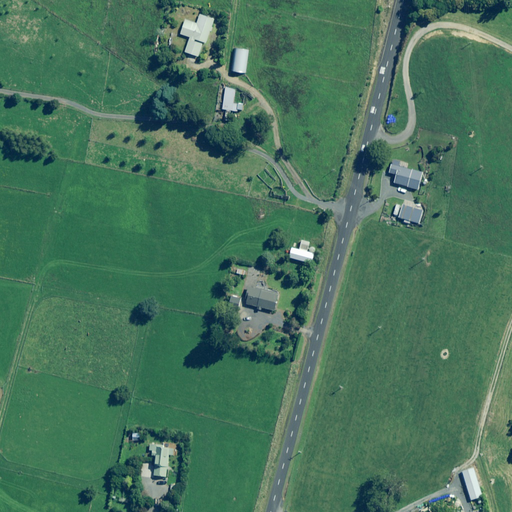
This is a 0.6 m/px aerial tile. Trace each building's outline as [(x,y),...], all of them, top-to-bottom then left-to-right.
[(214,19),(200,14),(197,24),(185,20),(181,34),(190,37),(185,52),(198,57),(203,42),(206,43),(214,19)] [(248,50),(234,49),(232,72),(245,74),(248,50)] [(231,111),(237,112),(238,110),(243,110),(244,103),(238,102),(238,104),(233,103),(235,90),(225,88),(223,110),(226,110),(225,120),(230,121),(231,111)] [(391,164),(389,173),(395,175),(393,183),(418,190),(423,173),(391,164)] [(397,204),(393,214),(397,215),(396,217),(404,220),(403,222),(409,224),(410,221),(418,224),(424,209),(419,207),(420,205),(404,199),(402,206),(397,204)] [(311,247),(309,246),(310,242),(302,240),(299,250),(292,248),(289,258),(311,264),(316,248),(311,247)] [(248,288),(245,299),(247,300),(246,304),(257,307),(257,310),(261,311),(262,308),(276,311),(279,295),(248,288)] [(241,299),(231,297),(228,307),(239,310),(241,299)] [(173,455),(174,449),(168,448),(168,444),(165,443),(164,446),(151,444),(150,451),(153,451),(152,456),(157,456),(154,476),(166,477),(169,455),(173,455)] [(474,468),(463,472),(471,501),(483,497),(474,468)] [(116,491),(116,492),(115,497),(119,497),(119,502),(128,503),(129,499),(124,498),(124,492),(116,491)]
